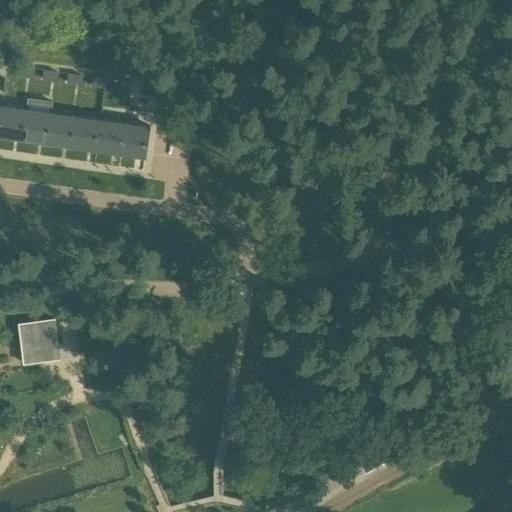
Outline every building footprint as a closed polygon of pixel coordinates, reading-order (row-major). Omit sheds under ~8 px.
[(31,77),(32,68),(20,66),(19,75),(31,77)] [(55,81),(57,72),(44,70),(43,79),(55,81)] [(80,84),(81,75),(69,74),(67,82),(80,84)] [(104,88),(105,79),(93,77),(92,86),(104,88)] [(128,91),(130,82),(117,81),(116,90),(128,91)] [(153,95),(154,86),(142,84),(141,93),(153,95)] [(28,98),(27,107),(22,139),(46,142),(51,111),(52,102),(28,98)] [(0,110),(0,135),(22,139),(27,107),(1,104),(0,110)] [(71,146),(75,115),(51,111),(46,142),(71,146)] [(75,115),(71,146),(95,149),(100,118),(75,115)] [(95,149),(120,153),(124,122),(100,118),(95,149)] [(150,125),(124,122),(120,153),(145,157),(150,125)] [(18,322),(23,364),(60,360),(55,318),(18,322)] [(121,360),(128,372),(141,363),(134,352),(121,360)] [(380,453),(360,464),(364,471),(384,460),(380,453)] [(504,511),(499,502),(480,511),(504,511)]
